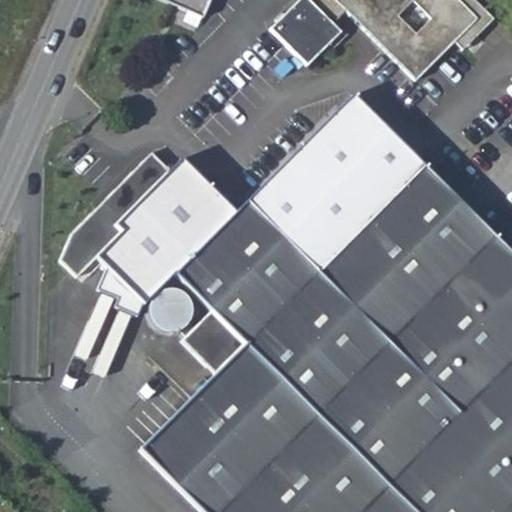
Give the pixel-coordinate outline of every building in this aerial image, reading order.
[(161,0),(202,18),(209,0),(319,0),(317,2),(314,0),(306,0),(275,30),(312,67),(348,34),(340,26),(353,14),(421,84),(484,24),(461,0),(161,0)] [(420,171),(350,102),(246,207),(316,275),(420,171)] [(456,414),(511,357),(511,261),(420,171),(316,275),(456,414)] [(407,511),(498,511),(511,499),(511,357),(456,414),(316,275),(246,207),(173,281),(207,314),(242,349),(407,511)] [(168,296),(163,296),(159,297),(157,298),(154,300),(151,302),(149,305),(147,308),(146,311),(146,314),(145,317),(146,320),(147,324),(148,328),(151,332),(155,335),(159,337),(163,338),(167,338),(171,337),(175,336),(178,334),(182,331),(184,329),(186,326),(187,321),(187,316),(187,312),(186,309),(184,305),(180,301),(177,299),(173,297),(168,296)] [(217,375),(242,349),(207,314),(181,340),(217,375)] [(511,511),(511,499),(498,511),(407,511),(242,349),(217,375),(136,456),(192,511),(511,511)]
